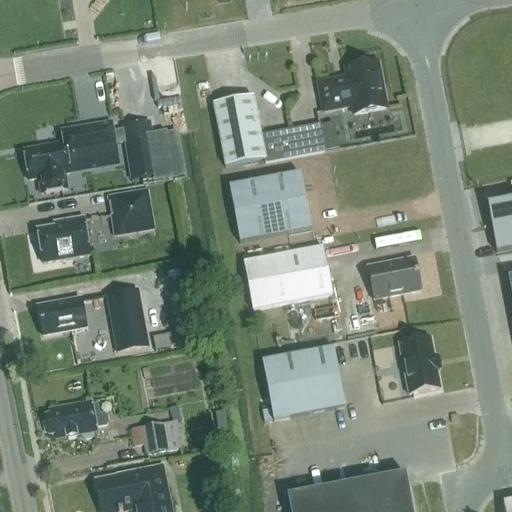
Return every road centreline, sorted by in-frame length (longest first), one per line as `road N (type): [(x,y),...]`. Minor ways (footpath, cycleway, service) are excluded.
road 1 (unclassified): [(504,475),(414,8)]
road 2 (unclassified): [(0,79),(414,8)]
road 3 (tertiary): [(25,511),(0,380)]
